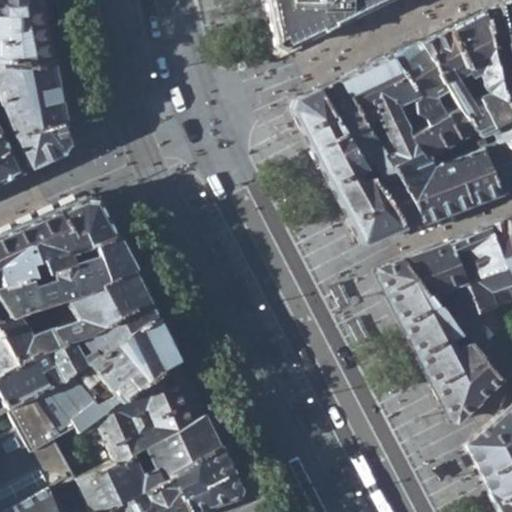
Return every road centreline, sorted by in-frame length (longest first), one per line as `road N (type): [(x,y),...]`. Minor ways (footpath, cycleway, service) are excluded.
road 1 (residential): [(147,0),(183,120),(386,511)]
road 2 (residential): [(424,511),(234,148),(188,0)]
